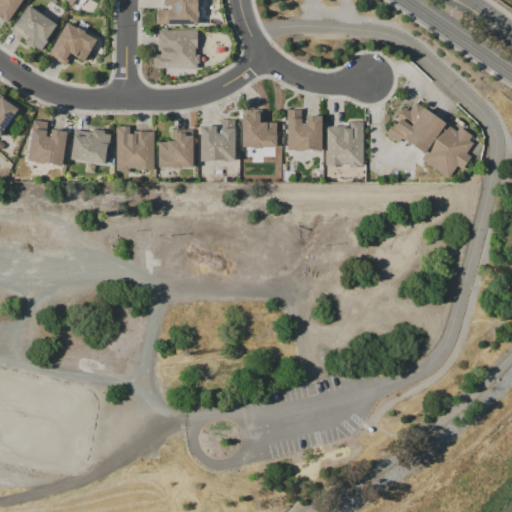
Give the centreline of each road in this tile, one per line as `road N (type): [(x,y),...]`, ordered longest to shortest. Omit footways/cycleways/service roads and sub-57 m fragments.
road 1 (track): [(511,355),(411,445),(302,511)]
road 2 (residential): [(0,62),(58,96),(89,102),(174,102),(224,89)]
road 3 (primary): [(401,0),(511,75)]
